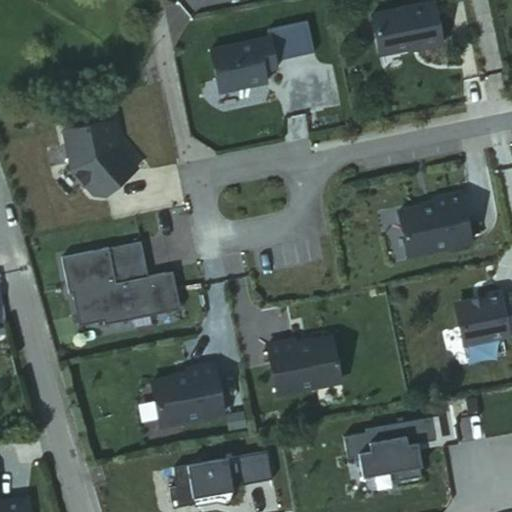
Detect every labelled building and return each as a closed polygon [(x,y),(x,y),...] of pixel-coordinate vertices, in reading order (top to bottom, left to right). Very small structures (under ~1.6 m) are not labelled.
[(429,0),(367,13),(375,53),(415,45),(416,47),(438,42),(429,0)] [(311,62),(302,21),(264,29),(265,37),(206,49),(219,112),(267,102),(264,87),(276,84),(273,70),(311,62)] [(104,145),(109,135),(106,121),(56,131),(64,169),(86,195),(97,196),(129,169),(114,151),(108,156),(104,145)] [(110,146),(109,135),(104,145),(108,156),(114,151),(110,146)] [(415,207),(392,213),(401,256),(466,241),(455,193),(427,199),(429,207),(418,209),(415,207)] [(172,309),(170,287),(162,289),(159,273),(142,276),(134,241),(53,258),(61,294),(64,294),(71,326),(95,321),(96,325),(120,320),(120,316),(143,311),(144,315),(172,309)] [(166,271),(159,273),(162,289),(170,287),(166,271)] [(455,301),(451,306),(458,343),(504,333),(504,331),(511,329),(511,291),(496,295),(495,290),(477,294),(478,298),(455,301)] [(120,316),(120,320),(144,315),(143,311),(120,316)] [(288,338),(260,344),(270,392),(336,378),(326,330),(301,335),(300,343),(289,345),(288,338)] [(167,378),(144,383),(153,426),(217,412),(207,364),(179,370),(181,378),(170,380),(167,378)] [(436,438),(432,415),(365,427),(366,430),(344,434),(347,454),(359,452),(359,455),(363,478),(395,472),(395,477),(422,472),(420,465),(422,464),(418,441),(436,438)] [(268,479),(263,451),(169,468),(172,487),(165,488),(168,508),(189,504),(190,507),(212,503),(224,506),(231,486),(268,479)] [(0,511),(28,511),(26,496),(0,500),(0,511)]
